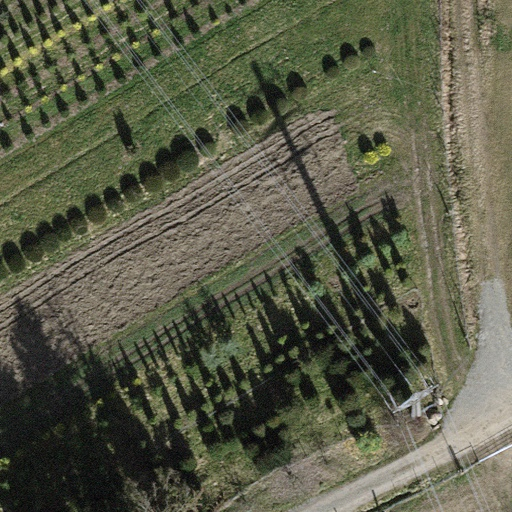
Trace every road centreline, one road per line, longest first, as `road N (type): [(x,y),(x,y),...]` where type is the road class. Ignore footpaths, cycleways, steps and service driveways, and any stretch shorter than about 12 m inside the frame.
road 1 (track): [(469,0),(487,198),(488,333),(475,396),(452,441)]
road 2 (track): [(452,441),(312,511)]
